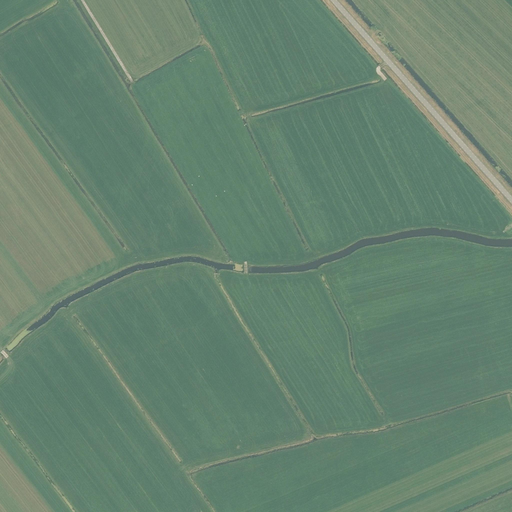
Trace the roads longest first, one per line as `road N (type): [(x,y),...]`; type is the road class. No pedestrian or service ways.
road 1 (track): [(80,0),(244,260),(245,274)]
road 2 (tertiary): [(511,201),(332,0)]
